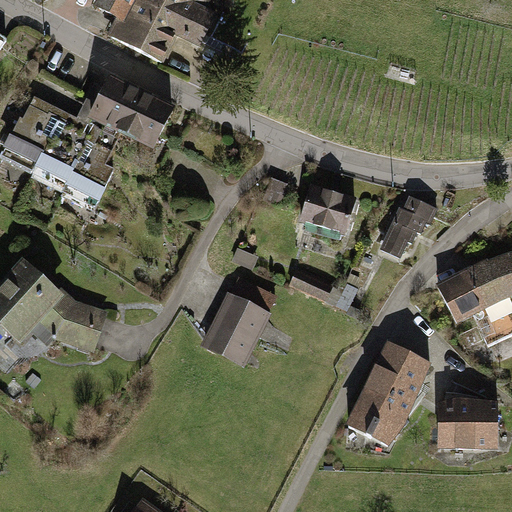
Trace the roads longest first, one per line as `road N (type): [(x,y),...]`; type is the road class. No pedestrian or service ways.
road 1 (residential): [(511,171),(429,178),(358,167),(216,109),(3,0)]
road 2 (track): [(511,198),(471,224),(402,295),(287,511)]
